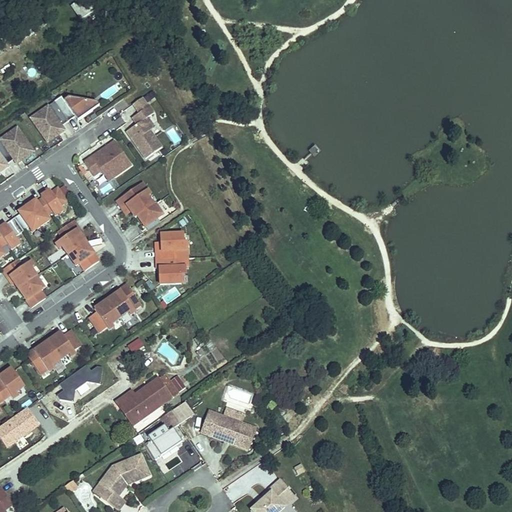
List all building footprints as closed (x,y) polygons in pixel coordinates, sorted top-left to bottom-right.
[(53,102),(54,103),(67,123),(75,118),(78,122),(93,111),(86,101),(68,98),(64,101),(61,97),(53,102)] [(148,107),(142,98),(132,106),(138,114),(148,107)] [(97,103),(86,101),(93,111),(99,107),(97,103)] [(54,103),(30,119),(46,143),(58,135),(56,131),(60,128),(67,123),(54,103)] [(137,125),(126,132),(145,160),(162,148),(150,131),(154,128),(148,118),(154,114),(149,107),(148,107),(138,114),(132,118),(137,125)] [(0,140),(0,153),(8,165),(15,160),(19,157),(21,161),(33,152),(17,129),(0,140)] [(115,142),(84,163),(93,177),(101,172),(103,176),(109,171),(114,178),(131,165),(115,142)] [(319,152),(314,146),(308,151),(313,157),(319,152)] [(108,182),(114,178),(109,171),(103,176),(108,182)] [(131,213),(135,219),(137,217),(153,206),(147,198),(150,196),(142,184),(116,201),(122,209),(126,206),(131,213)] [(20,215),(14,219),(23,232),(29,228),(32,233),(49,221),(46,216),(51,213),(55,217),(63,211),(60,206),(66,202),(57,189),(51,193),(50,191),(41,197),(42,199),(37,203),(35,201),(18,213),(20,215)] [(153,206),(137,217),(145,228),(162,216),(154,205),(153,206)] [(126,216),(131,213),(126,206),(122,209),(126,216)] [(14,219),(0,228),(0,258),(4,256),(0,250),(0,248),(6,244),(11,251),(20,245),(15,238),(23,232),(14,219)] [(78,229),(73,221),(58,232),(63,239),(55,245),(59,250),(62,247),(68,255),(85,243),(81,237),(76,230),(78,229)] [(183,235),(161,236),(161,243),(161,251),(156,252),(156,261),(175,260),(184,259),(187,259),(186,244),(184,245),(183,235)] [(98,262),(85,243),(68,255),(76,266),(79,264),(85,271),(98,262)] [(184,268),(184,259),(175,260),(176,269),(184,268)] [(18,260),(3,271),(8,278),(10,277),(15,283),(19,290),(36,277),(31,269),(34,267),(31,262),(23,267),(18,260)] [(175,260),(156,261),(157,270),(159,269),(160,285),(181,284),(181,274),(185,274),(184,268),(176,269),(175,260)] [(36,277),(19,290),(32,308),(46,299),(40,291),(44,288),(36,277)] [(130,290),(126,285),(112,295),(113,297),(121,292),(123,295),(130,290)] [(113,297),(107,301),(120,319),(128,313),(130,316),(135,312),(133,310),(140,305),(130,290),(123,295),(121,292),(113,297)] [(120,319),(107,301),(94,310),(96,313),(89,318),(100,333),(107,328),(109,331),(114,327),(112,324),(120,319)] [(61,333),(48,343),(60,360),(68,355),(70,358),(75,354),(74,352),(81,347),(70,331),(63,336),(61,333)] [(127,345),(131,353),(144,346),(140,338),(127,345)] [(60,360),(48,343),(42,347),(34,352),(36,355),(29,360),(40,375),(47,370),(49,373),(54,369),(52,366),(60,360)] [(40,345),(26,355),(29,360),(36,355),(34,352),(42,347),(40,345)] [(98,368),(87,376),(92,383),(103,375),(98,368)] [(0,395),(3,401),(10,396),(13,399),(18,396),(16,393),(24,387),(11,369),(0,377),(0,395)] [(164,389),(171,384),(164,375),(134,396),(131,392),(116,403),(133,426),(171,398),(164,389)] [(178,394),(171,384),(164,389),(171,398),(178,394)] [(265,399),(256,396),(253,405),(262,408),(265,399)] [(171,413),(179,425),(193,415),(185,403),(171,413)] [(223,417),(242,424),(245,416),(226,409),(223,417)] [(171,413),(170,412),(160,419),(164,426),(148,437),(150,441),(145,445),(155,461),(182,443),(173,429),(179,425),(171,413)] [(226,439),(231,441),(230,444),(248,451),(256,429),(242,424),(223,417),(209,412),(201,433),(225,442),(226,439)] [(137,445),(143,441),(140,436),(133,440),(137,445)] [(141,455),(113,467),(100,484),(107,489),(100,498),(118,511),(125,503),(118,497),(124,489),(122,487),(123,486),(126,484),(127,486),(150,476),(141,455)] [(171,468),(182,462),(178,456),(167,463),(171,468)] [(304,472),(301,465),(295,469),(298,475),(304,472)] [(295,498),(279,481),(269,491),(271,493),(250,511),(251,511),(280,511),(285,508),(281,504),(286,500),(290,503),(295,498)] [(73,482),(65,487),(70,493),(77,488),(73,482)] [(107,489),(100,484),(93,492),(100,498),(107,489)] [(1,490),(0,490),(0,511),(3,511),(11,505),(1,490)] [(285,508),(290,503),(286,500),(281,504),(285,508)]
